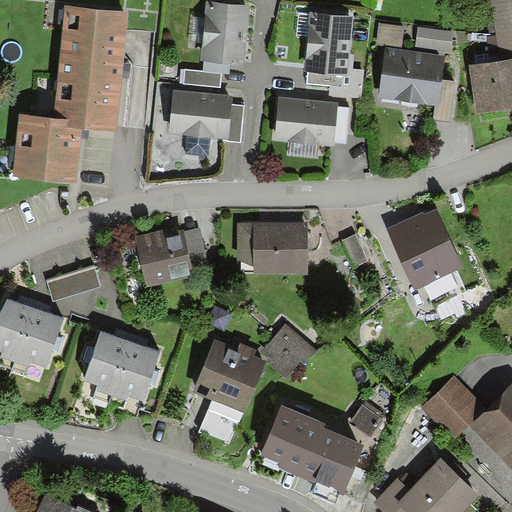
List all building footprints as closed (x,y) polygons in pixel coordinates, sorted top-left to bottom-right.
[(250,2),(221,0),(212,0),(208,64),(245,67),(250,2)] [(442,0),(440,11),(453,13),(455,0),(442,0)] [(511,0),(491,0),(495,19),(499,52),(470,58),(476,111),(511,105),(511,0)] [(366,14),(315,9),(307,79),(358,84),(366,14)] [(16,111),(11,175),(70,180),(75,121),(109,124),(118,20),(60,15),(54,89),(52,114),(16,111)] [(453,29),(419,24),(416,43),(451,48),(453,29)] [(445,53),(385,45),(379,94),(435,102),(438,102),(442,75),(445,53)] [(456,77),(442,75),(438,102),(435,102),(433,117),(451,120),(456,77)] [(238,91),(182,88),(180,135),(236,138),(238,91)] [(355,103),(282,95),(276,143),(349,151),(355,103)] [(432,213),(391,232),(415,284),(456,266),(432,213)] [(300,227),(257,227),(257,272),(300,272),(300,227)] [(191,229),(140,241),(150,282),(201,269),(191,229)] [(91,270),(48,285),(53,300),(96,285),(91,270)] [(53,320),(4,303),(0,316),(0,346),(39,360),(53,320)] [(294,324),(271,345),(299,374),(321,352),(294,324)] [(152,352),(103,338),(90,379),(139,394),(152,352)] [(260,360),(218,344),(201,389),(243,405),(260,360)] [(455,373),(423,404),(453,434),(470,418),(511,460),(511,375),(483,403),(455,373)] [(325,413),(281,395),(261,443),(279,451),(278,455),(343,482),(351,463),(364,433),(323,416),(325,413)] [(400,473),(375,499),(389,511),(454,511),(479,487),(442,452),(411,484),(400,473)] [(375,474),(351,463),(343,482),(339,492),(366,502),(375,474)] [(102,511),(58,491),(48,511),(102,511)]
